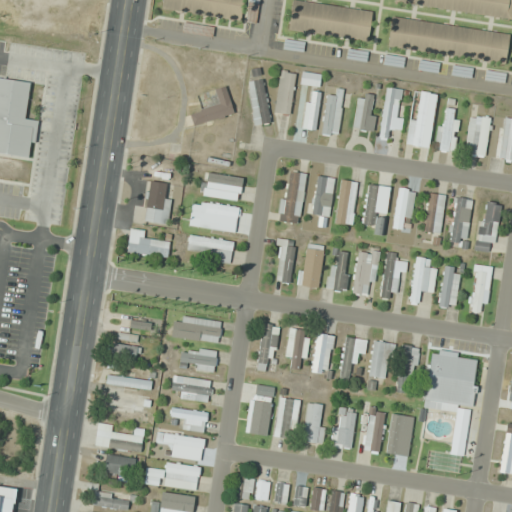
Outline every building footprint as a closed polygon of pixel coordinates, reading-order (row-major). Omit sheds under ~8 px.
[(162,0),(161,7),(239,19),(241,0),(162,0)] [(248,0),(245,21),(255,23),(258,0),(248,0)] [(511,0),(393,0),(510,17),(511,0)] [(292,1),(287,29),(365,41),(369,13),(292,1)] [(390,17),(386,45),(503,63),(507,35),(390,17)] [(182,33),(213,36),(213,26),(183,23),(182,33)] [(283,49),(302,50),(303,41),(284,40),(283,49)] [(365,59),(366,51),(348,50),(348,58),(365,59)] [(391,64),(392,56),(385,56),(384,63),(391,64)] [(452,76),(471,77),(471,67),(452,66),(452,76)] [(253,125),(268,124),(263,67),(247,69),(253,125)] [(274,112),(289,114),(296,72),(281,70),(274,112)] [(485,81),(504,81),(504,71),(485,71),(485,81)] [(301,84),(320,86),(321,74),(302,72),(301,84)] [(0,153),(32,158),(36,120),(26,119),(30,82),(0,78),(0,153)] [(216,89),(220,104),(189,112),(193,126),(234,114),(226,86),(216,89)] [(379,137),(388,138),(389,130),(400,131),(406,90),(386,87),(379,137)] [(335,96),(326,95),(322,135),(337,137),(343,89),(336,88),(335,96)] [(303,129),(316,130),(320,92),(307,91),(303,129)] [(425,147),(434,93),(417,91),(408,144),(425,147)] [(353,130),(372,131),(376,95),(357,93),(353,130)] [(437,150),(454,152),(458,118),(453,117),(454,109),(441,107),(437,150)] [(485,157),(490,118),(470,115),(466,147),(468,147),(467,154),(485,157)] [(511,161),(511,159),(511,118),(506,117),(498,158),(511,161)] [(298,224),(305,173),(286,171),(279,221),(298,224)] [(211,197),(241,200),(243,177),(204,172),(203,181),(213,183),(211,197)] [(334,178),(316,175),(310,215),(329,217),(334,178)] [(333,222),(351,226),(359,183),(341,179),(333,222)] [(171,184),(148,180),(141,221),(164,225),(171,184)] [(390,188),(368,184),(361,224),(374,226),(372,233),(382,235),(390,188)] [(393,229),(409,231),(414,189),(398,188),(393,229)] [(444,195),(429,193),(424,232),(440,234),(444,195)] [(471,199),(453,197),(449,242),(467,244),(471,199)] [(501,204),(483,201),(474,250),(492,253),(501,204)] [(239,208),(204,202),(203,209),(192,208),(191,217),(236,225),(239,208)] [(167,258),(169,242),(148,240),(148,231),(129,229),(127,255),(167,258)] [(230,262),(233,243),(189,234),(186,254),(230,262)] [(277,282),(293,282),(293,240),(277,240),(277,282)] [(324,246),(307,243),(300,286),(317,289),(324,246)] [(352,293),(365,295),(366,285),(374,286),(379,252),(358,249),(352,293)] [(326,289),(344,292),(351,253),(332,250),(326,289)] [(379,297),(388,299),(389,290),(400,292),(406,258),(386,254),(379,297)] [(420,293),(432,295),(437,263),(415,260),(409,302),(418,304),(420,293)] [(436,307),(453,310),(461,269),(444,265),(436,307)] [(487,313),(490,266),(473,265),(469,312),(487,313)] [(221,322),(175,315),(171,336),(218,344),(221,322)] [(268,350),(275,352),(278,336),(270,335),(272,325),(263,323),(255,370),(265,371),(268,350)] [(285,360),(290,360),(289,369),(302,371),(308,331),(290,328),(285,360)] [(332,336),(315,333),(309,372),(326,375),(332,336)] [(365,340),(345,337),(339,380),(348,382),(351,363),(361,365),(365,340)] [(393,344),(375,340),(366,376),(384,380),(393,344)] [(135,363),(139,347),(114,342),(110,357),(135,363)] [(418,347),(403,345),(396,391),(411,393),(418,347)] [(215,372),(217,351),(181,347),(179,368),(215,372)] [(471,409),(478,357),(432,350),(424,408),(456,413),(451,445),(465,446),(470,409),(471,409)] [(150,381),(108,375),(106,384),(149,390),(150,381)] [(171,388),(179,389),(178,398),(209,403),(212,382),(173,375),(171,388)] [(267,435),(273,387),(252,384),(246,433),(267,435)] [(273,436),(293,439),(299,397),(279,394),(273,436)] [(304,444),(323,444),(323,403),(304,403),(304,444)] [(114,417),(146,421),(147,409),(115,405),(114,417)] [(170,418),(180,418),(179,429),(205,431),(207,411),(171,408),(170,418)] [(363,452),(382,452),(383,408),(364,408),(363,452)] [(336,409),(332,447),(351,449),(355,411),(336,409)] [(408,458),(413,416),(392,413),(386,455),(408,458)] [(499,473),(511,474),(511,424),(506,424),(499,473)] [(95,446),(141,452),(144,429),(134,428),(134,430),(97,426),(95,446)] [(172,456),(201,461),(204,439),(157,432),(156,442),(174,445),(172,456)] [(450,469),(450,453),(427,453),(427,469),(450,469)] [(137,474),(136,456),(104,458),(105,476),(137,474)] [(146,468),(145,484),(197,490),(200,466),(166,463),(165,470),(146,468)] [(252,499),(253,477),(235,476),(234,498),(252,499)] [(267,502),(269,482),(258,480),(255,500),(267,502)] [(289,484),(276,482),(272,502),(285,505),(289,484)] [(0,511),(11,511),(15,488),(0,485),(0,511)] [(306,507),(307,486),(293,485),(293,507),(306,507)] [(323,510),(323,488),(311,488),(311,510),(323,510)] [(166,502),(165,507),(192,511),(195,497),(156,489),(155,499),(166,502)] [(341,511),(345,492),(331,490),(328,511),(341,511)] [(129,496),(97,491),(95,505),(127,510),(129,496)] [(361,511),(363,495),(349,493),(347,511),(361,511)] [(385,511),(399,511),(400,502),(386,501),(385,511)] [(416,511),(417,503),(405,502),(403,511),(416,511)] [(246,511),(247,504),(233,503),(232,511),(246,511)]
